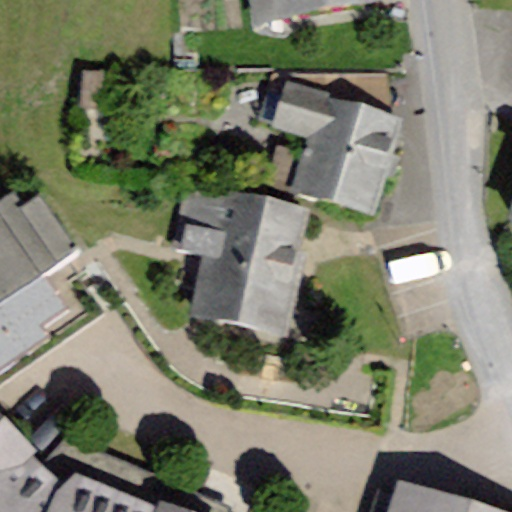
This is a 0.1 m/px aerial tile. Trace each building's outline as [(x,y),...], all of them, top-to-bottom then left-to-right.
[(276,0),(281,21),(382,0),(276,0)] [(414,120),(295,80),(280,127),(334,145),(319,191),(383,212),(414,120)] [(317,217),(189,190),(182,224),(189,225),(182,259),(206,264),(193,328),(290,348),(317,217)] [(0,511),(150,511),(76,485),(66,494),(0,430),(0,383),(53,346),(43,333),(69,319),(47,282),(79,257),(43,202),(28,211),(15,199),(0,211),(0,210),(0,511)] [(461,511),(399,493),(393,511),(461,511)]
